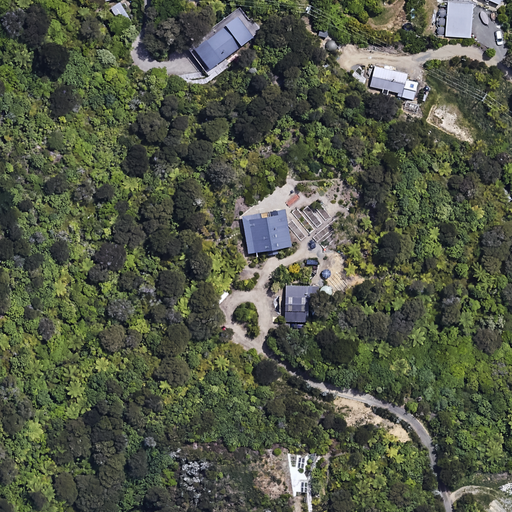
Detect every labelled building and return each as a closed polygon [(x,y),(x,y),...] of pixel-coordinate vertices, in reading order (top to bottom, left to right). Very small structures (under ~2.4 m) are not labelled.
[(126,19),(118,1),(107,6),(114,24),(126,19)] [(474,4),(448,2),(445,35),(471,38),(474,4)] [(251,37),(235,15),(190,49),(207,70),(251,37)] [(407,74),(372,66),(368,85),(395,92),(394,95),(413,100),(417,82),(406,80),(407,74)] [(292,246),(287,214),(265,218),(264,213),(243,216),(248,253),(292,246)] [(307,286),(286,285),(285,321),(306,322),(307,286)]
